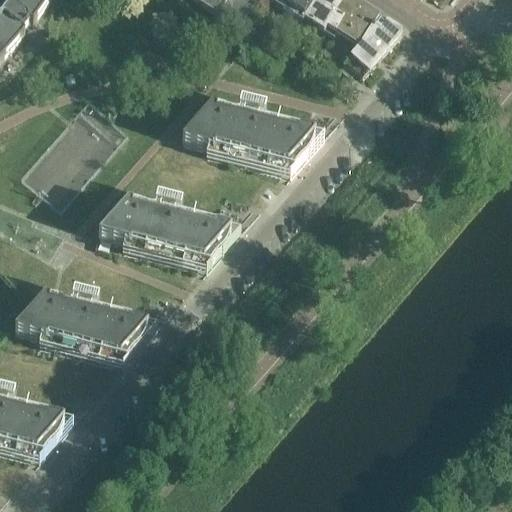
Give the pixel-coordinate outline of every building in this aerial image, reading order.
[(0,0),(0,66),(21,43),(25,39),(24,36),(30,28),(33,28),(53,0),(0,0)] [(187,0),(239,33),(240,33),(241,34),(261,0),(187,0)] [(282,13),(284,9),(290,0),(269,0),(276,4),(274,8),(282,13)] [(303,22),(317,0),(290,0),(284,9),(296,17),(294,20),(302,26),(304,23),(303,22)] [(334,19),(345,1),(343,0),(317,0),(303,22),(304,23),(317,31),(320,27),(326,31),(328,27),(339,34),(344,25),(334,19)] [(361,48),(378,22),(345,1),(334,19),(344,25),(339,34),(361,48)] [(369,77),(401,41),(401,37),(378,22),(361,48),(360,51),(345,68),(363,84),(369,77)] [(254,56),(258,49),(250,43),(246,49),(254,56)] [(261,62),(266,54),(258,49),(254,56),(261,62)] [(229,161),(239,123),(212,116),(182,149),(229,161)] [(268,171),(277,133),(239,123),(229,161),(268,171)] [(315,145),(315,144),(315,142),(277,133),(268,171),(294,178),(294,177),(296,175),(298,171),(300,169),(303,166),(305,164),(307,162),(309,159),(311,155),(312,152),(313,150),(314,148),(315,145)] [(181,220),(183,212),(158,206),(156,213),(181,220)] [(145,256),(155,218),(128,211),(98,244),(145,256)] [(184,266),(194,228),(155,218),(145,256),(184,266)] [(231,242),(231,239),(232,237),(194,228),(184,266),(210,273),(211,273),(212,270),(214,268),(216,264),(221,260),(223,258),(224,256),(226,253),(228,249),(229,246),(231,242)] [(62,351),(72,313),(45,306),(15,340),(62,351)] [(101,361),(110,323),(72,313),(62,351),(101,361)] [(147,337),(148,334),(148,332),(110,323),(101,361),(127,368),(128,366),(129,364),(131,362),(134,358),(136,356),(138,354),(140,352),(142,350),(144,346),(145,344),(146,341),(146,340),(147,337)] [(0,452),(17,457),(27,418),(0,411),(0,452)] [(63,432),(64,429),(65,427),(27,418),(17,457),(43,463),(45,460),(46,458),(49,455),(53,450),(55,448),(57,446),(59,443),(60,441),(62,438),(62,436),(63,435),(63,432)]
